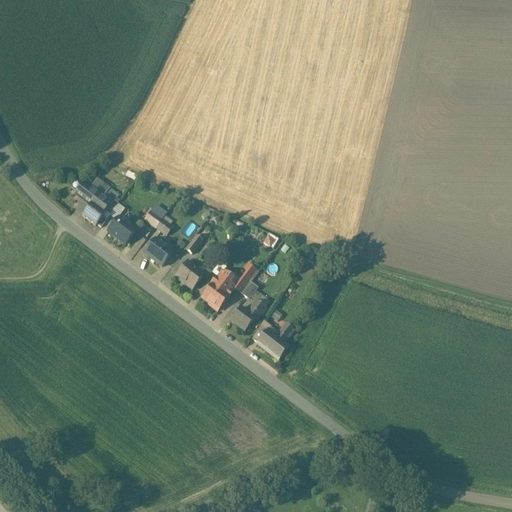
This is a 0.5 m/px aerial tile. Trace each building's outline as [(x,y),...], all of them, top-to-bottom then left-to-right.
[(90,206),(82,217),(95,227),(97,225),(101,228),(117,205),(114,202),(119,196),(97,180),(89,190),(98,196),(90,206)] [(89,190),(83,185),(75,195),(90,206),(98,196),(89,190)] [(172,205),(159,196),(150,207),(163,217),(172,205)] [(162,221),(151,213),(145,220),(156,229),(162,221)] [(136,232),(118,219),(108,232),(125,246),(136,232)] [(172,229),(162,221),(156,229),(166,237),(172,229)] [(196,237),(186,251),(192,255),(203,241),(196,237)] [(172,254),(154,240),(144,254),(162,268),(172,254)] [(202,276),(186,264),(175,278),(176,278),(185,284),(185,285),(192,290),(192,291),(203,277),(202,276)] [(212,273),(212,274),(218,279),(222,273),(225,269),(224,268),(219,264),(212,273)] [(248,266),(241,276),(248,281),(256,272),(248,266)] [(208,269),(202,276),(203,277),(207,280),(212,274),(212,273),(208,269)] [(218,279),(217,281),(215,280),(211,285),(212,286),(202,299),(209,305),(208,307),(217,313),(227,299),(228,299),(232,294),(231,293),(234,290),(232,288),(226,283),(229,278),(222,273),(218,279)] [(248,281),(241,276),(232,288),(234,290),(241,295),(250,283),(248,281)] [(250,283),(241,295),(249,301),(258,289),(250,283)] [(266,309),(256,302),(252,308),(248,314),(255,320),(254,320),(256,322),(266,309)] [(248,314),(241,309),(231,322),(245,333),(254,320),(255,320),(248,314)] [(263,322),(252,340),(257,344),(267,332),(268,332),(271,328),(263,322)] [(285,325),(275,338),(268,332),(267,332),(257,344),(257,345),(277,361),(288,348),(284,344),(294,332),(285,325)]
